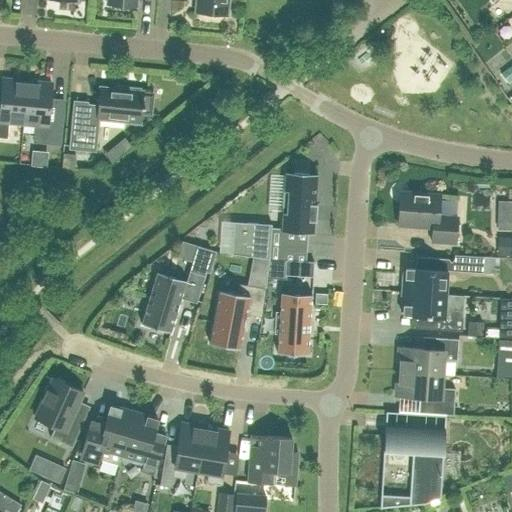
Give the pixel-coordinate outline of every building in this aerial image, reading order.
[(227,15),(228,0),(196,0),(195,12),(227,15)] [(23,124),(26,84),(15,82),(15,79),(3,78),(0,102),(0,137),(7,139),(8,123),(23,124)] [(26,84),(23,124),(35,125),(34,141),(59,144),(62,108),(49,107),(51,83),(38,82),(38,85),(26,84)] [(71,127),(69,145),(83,147),(96,148),(98,119),(139,123),(140,115),(152,116),(154,92),(140,91),(140,88),(127,87),(127,90),(100,87),(98,105),(87,104),(87,102),(73,101),(71,127)] [(315,204),(317,174),(284,172),(280,232),(313,234),(314,221),(315,221),(316,204),(315,204)] [(455,243),(457,217),(442,216),(438,212),(439,195),(399,193),(397,225),(431,227),(430,241),(455,243)] [(269,259),(271,224),(233,222),(231,257),(269,259)] [(511,237),(498,236),(497,255),(511,256),(511,237)] [(192,261),(189,271),(186,281),(156,272),(140,323),(151,327),(150,330),(158,332),(159,329),(170,332),(180,298),(196,303),(205,272),(209,273),(216,251),(197,245),(192,261)] [(483,256),(454,254),(454,259),(459,265),(471,266),(471,272),(482,273),(483,256)] [(401,292),(445,294),(447,270),(453,265),(447,259),(420,257),(419,269),(405,268),(405,272),(402,272),(401,292)] [(285,260),(284,275),(312,277),(313,262),(285,260)] [(236,294),(219,290),(208,343),(239,349),(245,314),(261,317),(265,289),(238,284),(236,294)] [(445,294),(401,292),(399,311),(402,311),(402,315),(416,316),(415,328),(461,331),(462,309),(444,308),(445,294)] [(307,355),(311,295),(280,293),(279,312),(274,311),(273,333),(277,334),(276,353),(287,353),(287,357),(296,357),(296,354),(307,355)] [(511,317),(502,316),(500,333),(511,335),(511,317)] [(467,335),(481,336),(482,322),(468,322),(467,335)] [(399,372),(442,374),(442,361),(456,362),(457,339),(422,337),(421,349),(397,347),(397,359),(400,359),(399,372)] [(511,340),(497,340),(495,377),(511,378),(511,375),(511,340)] [(453,415),(454,399),(454,388),(441,388),(442,374),(399,372),(398,384),(395,384),(394,395),(419,397),(418,413),(453,415)] [(71,418),(83,392),(52,379),(34,417),(54,426),(49,437),(71,447),(82,423),(71,418)] [(96,459),(119,465),(134,412),(110,405),(104,426),(92,423),(82,459),(94,462),(96,459)] [(134,412),(119,465),(121,460),(142,466),(140,472),(153,475),(162,443),(151,440),(157,419),(134,412)] [(197,470),(204,430),(192,428),(192,425),(181,423),(177,446),(166,444),(159,485),(171,487),(173,477),(185,479),(186,468),(197,470)] [(444,429),(384,425),(382,455),(388,455),(388,456),(411,458),(409,496),(380,494),(379,508),(424,503),(440,497),(444,429)] [(204,430),(197,470),(207,472),(205,482),(221,485),(223,473),(221,473),(228,431),(217,429),(216,432),(204,430)] [(294,486),(297,452),(290,451),(291,437),(251,434),(247,482),(294,486)] [(58,483),(65,468),(53,462),(47,477),(58,483)] [(81,481),(65,475),(60,488),(76,494),(81,481)] [(40,480),(32,499),(41,503),(50,485),(40,480)] [(231,511),(233,499),(234,499),(235,494),(218,492),(215,511),(231,511)] [(233,511),(263,511),(265,494),(235,492),(233,511)] [(135,501),(131,511),(144,511),(146,505),(135,501)]
